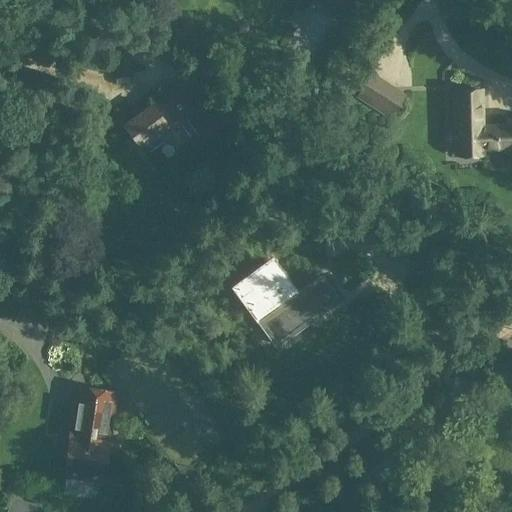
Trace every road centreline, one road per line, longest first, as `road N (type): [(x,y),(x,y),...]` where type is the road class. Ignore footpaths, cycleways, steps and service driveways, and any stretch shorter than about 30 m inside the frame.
road 1 (track): [(245,511),(511,320)]
road 2 (track): [(0,200),(49,0)]
